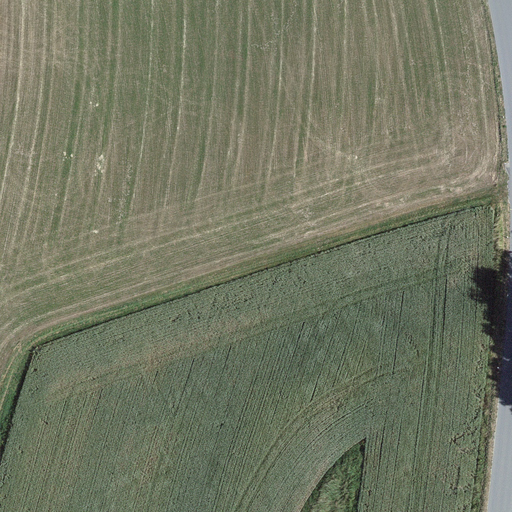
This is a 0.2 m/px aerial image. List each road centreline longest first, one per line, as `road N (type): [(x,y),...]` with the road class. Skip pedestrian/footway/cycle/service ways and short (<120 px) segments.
road 1 (track): [(0,388),(26,348),(66,326),(448,200),(511,188)]
road 2 (tertiary): [(507,0),(511,437),(504,511)]
